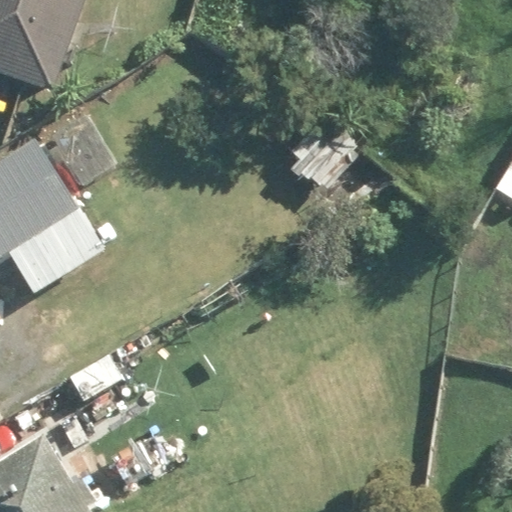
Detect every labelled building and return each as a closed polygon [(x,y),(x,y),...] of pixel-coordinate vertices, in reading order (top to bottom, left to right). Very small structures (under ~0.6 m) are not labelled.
[(0,0),(0,69),(60,91),(93,0),(0,0)] [(95,118),(53,145),(87,197),(128,171),(95,118)] [(45,145),(0,173),(0,270),(89,214),(45,145)] [(0,413),(27,398),(0,351),(0,413)] [(98,511),(52,440),(0,472),(0,511),(98,511)]
